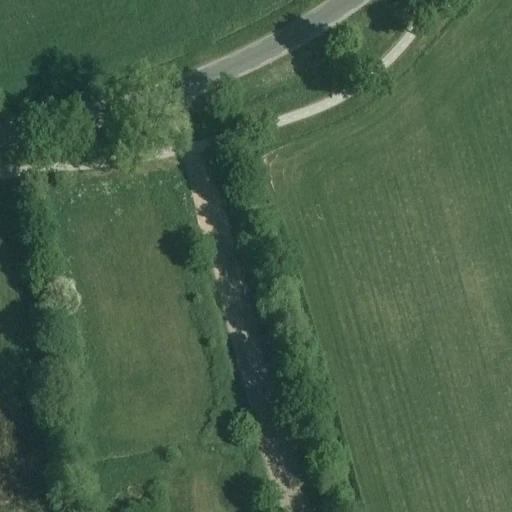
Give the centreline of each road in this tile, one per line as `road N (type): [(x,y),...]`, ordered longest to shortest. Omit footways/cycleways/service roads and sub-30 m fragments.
road 1 (tertiary): [(0,136),(173,96),(262,55),(351,0)]
road 2 (track): [(189,150),(294,511)]
